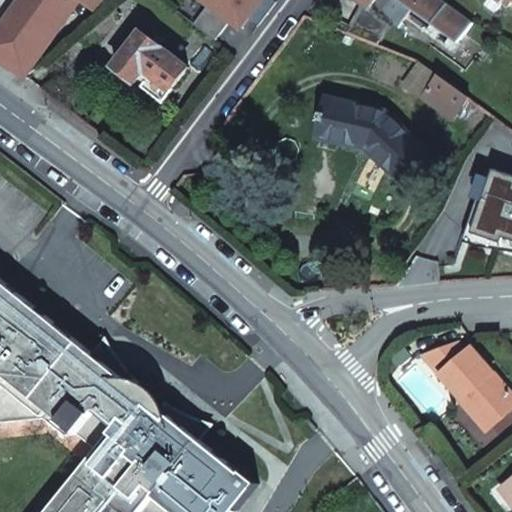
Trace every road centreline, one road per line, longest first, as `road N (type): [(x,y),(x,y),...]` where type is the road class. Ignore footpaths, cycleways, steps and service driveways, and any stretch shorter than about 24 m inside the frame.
road 1 (residential): [(146,203),(302,0)]
road 2 (tertiary): [(282,329),(146,203)]
road 3 (unclassified): [(459,289),(359,301),(282,329)]
road 4 (tertiary): [(146,203),(0,99)]
road 5 (unclassified): [(349,394),(358,357),(459,289)]
road 6 (tertiary): [(434,511),(349,394)]
